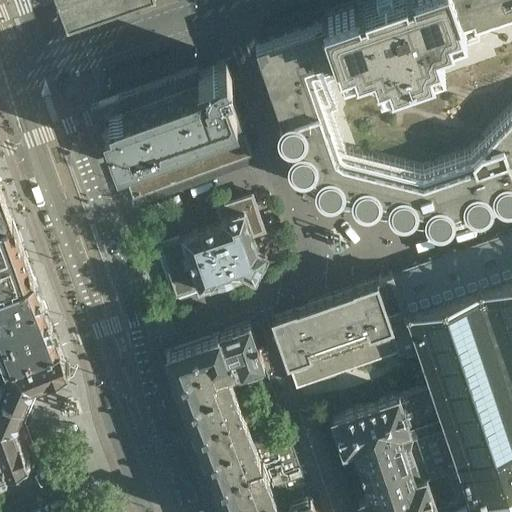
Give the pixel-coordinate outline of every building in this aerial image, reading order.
[(105,0),(61,0),(67,14),(105,0)] [(511,0),(358,0),(324,12),(327,19),(317,23),(298,29),(293,31),(285,34),(272,38),(257,44),(272,88),(279,109),(283,119),(290,140),(293,148),(297,159),(300,169),(330,254),(431,219),(451,212),(470,206),(488,199),(497,196),(509,192),(511,191),(511,0)] [(241,121),(234,101),(225,76),(231,74),(225,58),(199,68),(197,62),(91,101),(115,166),(121,164),(162,150),(201,135),(241,121)] [(253,151),(242,121),(241,121),(201,135),(212,166),(253,151)] [(212,166),(201,135),(162,150),(173,181),(212,166)] [(173,181),(162,150),(121,164),(132,195),(173,181)] [(12,217),(5,197),(0,198),(0,222),(13,218),(12,217)] [(218,209),(223,221),(245,214),(256,244),(268,240),(253,197),(218,209)] [(256,244),(245,214),(223,221),(182,235),(199,286),(209,282),(210,283),(241,273),(240,272),(243,271),(252,275),(251,276),(253,277),(253,276),(254,277),(254,276),(255,275),(255,274),(262,272),(267,261),(265,254),(265,255),(266,253),(266,252),(265,252),(266,252),(264,251),(256,247),(255,244),(256,244)] [(0,288),(33,276),(23,247),(13,218),(0,222),(0,288)] [(511,231),(490,239),(466,247),(443,255),(408,267),(395,272),(395,271),(393,272),(392,271),(378,276),(378,277),(377,277),(401,348),(406,346),(401,333),(413,329),(409,318),(406,308),(405,305),(408,304),(409,307),(418,304),(418,302),(421,301),(421,303),(427,300),(430,300),(430,298),(432,297),(433,299),(442,296),(441,293),(444,292),(445,295),(454,292),(453,290),(455,290),(456,289),(457,291),(465,288),(465,286),(468,285),(468,287),(477,284),(476,281),(478,281),(479,280),(480,283),(489,280),(488,278),(491,278),(492,279),(501,276),(500,275),(502,274),(503,274),(504,275),(511,272),(511,270),(511,269),(511,231)] [(199,286),(182,235),(157,243),(175,294),(199,286)] [(511,442),(511,269),(511,270),(511,272),(504,275),(503,274),(502,274),(500,275),(501,276),(492,279),(491,278),(488,278),(489,280),(480,283),(479,280),(478,281),(476,281),(477,284),(468,287),(468,285),(465,286),(465,288),(457,291),(456,289),(455,290),(453,290),(454,292),(445,295),(444,292),(441,293),(442,296),(433,299),(432,297),(430,298),(430,300),(427,300),(421,303),(421,301),(418,302),(418,304),(409,307),(408,304),(405,305),(406,308),(409,318),(413,329),(401,333),(406,346),(407,349),(418,345),(430,378),(427,379),(428,382),(431,381),(448,433),(445,434),(454,460),(457,459),(470,499),(511,484),(511,461),(506,444),(511,442)] [(0,314),(42,298),(33,276),(0,288),(0,314)] [(272,313),(296,384),(400,348),(376,277),(272,313)] [(0,339),(50,321),(42,298),(0,314),(0,339)] [(264,362),(249,320),(217,331),(225,354),(229,353),(235,368),(241,371),(264,362)] [(0,364),(2,364),(59,343),(50,321),(0,339),(0,350),(1,352),(0,352),(0,364)] [(235,368),(229,353),(225,354),(217,331),(204,335),(202,330),(180,338),(181,343),(167,348),(187,399),(231,382),(227,371),(235,368)] [(46,374),(60,368),(63,367),(64,368),(65,367),(64,366),(66,362),(66,363),(67,361),(66,361),(59,343),(2,364),(4,370),(0,377),(0,390),(22,400),(31,380),(46,374)] [(454,460),(445,434),(448,433),(431,381),(428,382),(333,414),(333,413),(331,414),(332,414),(331,415),(331,416),(332,416),(342,447),(342,449),(343,449),(344,450),(345,450),(345,448),(354,445),(354,446),(359,459),(358,459),(360,462),(364,475),(365,479),(370,491),(369,491),(370,492),(361,495),(361,494),(358,495),(359,496),(358,496),(359,498),(364,511),(423,511),(435,508),(436,509),(437,508),(437,507),(443,505),(441,499),(439,495),(436,494),(433,494),(425,469),(454,460)] [(241,408),(231,382),(187,399),(197,425),(241,408)] [(19,435),(14,420),(22,400),(0,390),(0,453),(5,466),(7,465),(6,465),(20,459),(23,458),(24,459),(25,458),(24,457),(26,453),(27,452),(26,452),(25,449),(24,449),(19,435)] [(251,435),(241,408),(197,425),(206,452),(251,435)] [(266,429),(251,435),(206,452),(216,478),(276,456),(269,438),(266,429)] [(276,456),(216,478),(226,504),(271,487),(301,476),(285,432),(269,438),(276,456)] [(511,511),(511,442),(506,444),(511,461),(511,484),(470,499),(467,500),(468,504),(471,503),(474,511),(511,511)] [(277,511),(280,511),(271,487),(226,504),(229,511),(277,511)] [(315,511),(310,496),(289,504),(287,509),(280,511),(315,511)]
